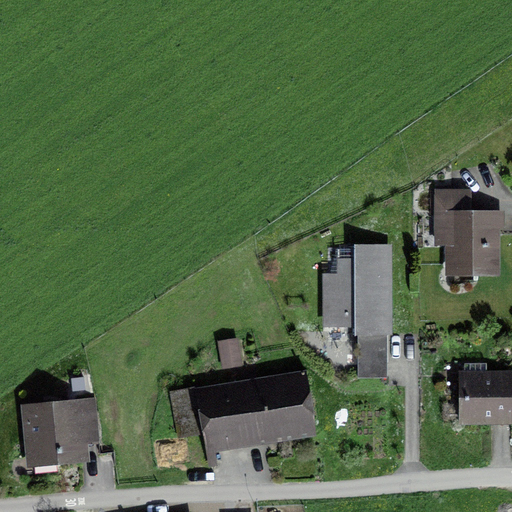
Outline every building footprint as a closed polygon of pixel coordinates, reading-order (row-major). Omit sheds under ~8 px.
[(471,190),(430,191),(431,219),(426,219),(426,244),(434,243),(434,248),(443,248),(443,264),(445,264),(445,280),(505,279),(504,213),(472,213),(471,190)] [(392,382),(393,249),(356,249),(356,262),(341,262),(341,280),(324,280),(324,330),(358,330),(357,382),(392,382)] [(511,375),(464,375),(463,427),(511,427),(511,375)] [(316,438),(308,377),(199,391),(207,453),(316,438)] [(94,401),(22,406),(25,461),(98,456),(94,401)]
